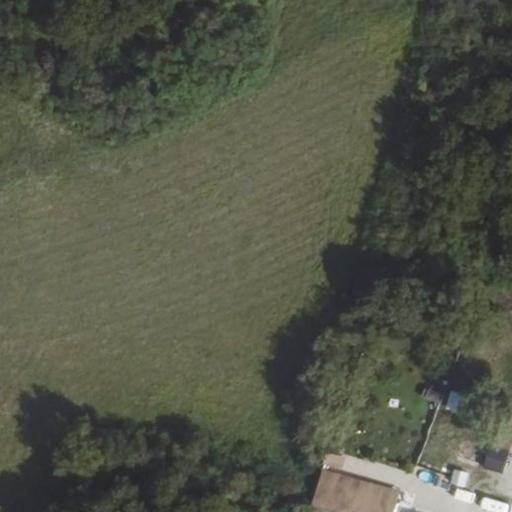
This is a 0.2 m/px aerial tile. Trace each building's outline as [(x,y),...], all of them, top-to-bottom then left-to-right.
[(446,396),(431,388),(427,395),(443,403),(446,396)] [(448,390),(443,409),(458,413),(463,394),(448,390)] [(487,432),(486,442),(460,439),(457,467),(482,470),(479,493),(509,497),(511,474),(504,473),(509,435),(487,432)] [(424,437),(417,473),(434,476),(441,440),(424,437)] [(390,511),(397,490),(319,468),(306,511),(390,511)]
